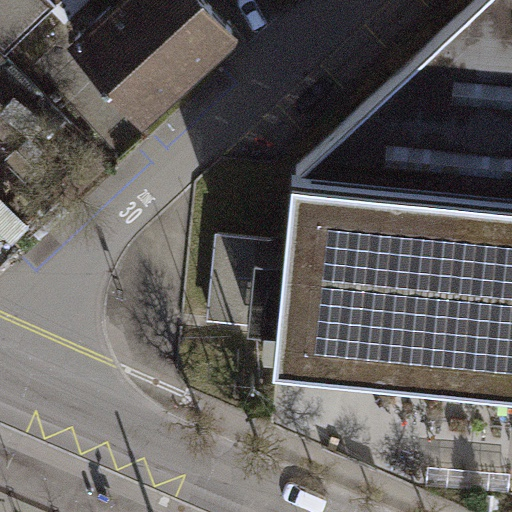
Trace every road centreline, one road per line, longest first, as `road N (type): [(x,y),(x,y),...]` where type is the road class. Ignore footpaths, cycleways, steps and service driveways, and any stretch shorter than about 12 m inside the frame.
road 1 (residential): [(8,388),(46,297),(357,0)]
road 2 (tertiary): [(8,388),(307,511)]
